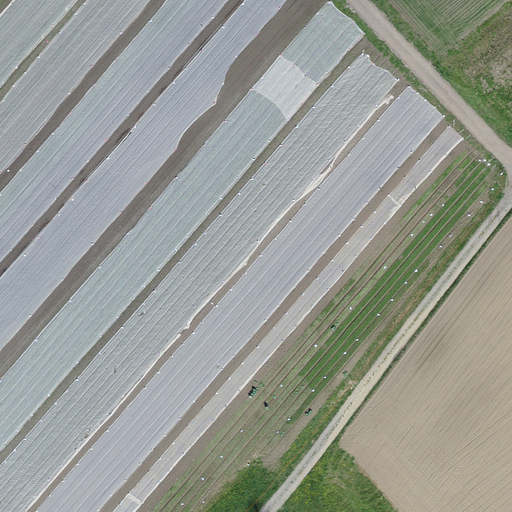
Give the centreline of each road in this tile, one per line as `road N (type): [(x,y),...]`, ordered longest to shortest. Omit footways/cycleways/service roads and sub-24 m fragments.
road 1 (track): [(266,511),(511,191)]
road 2 (track): [(374,0),(511,139)]
